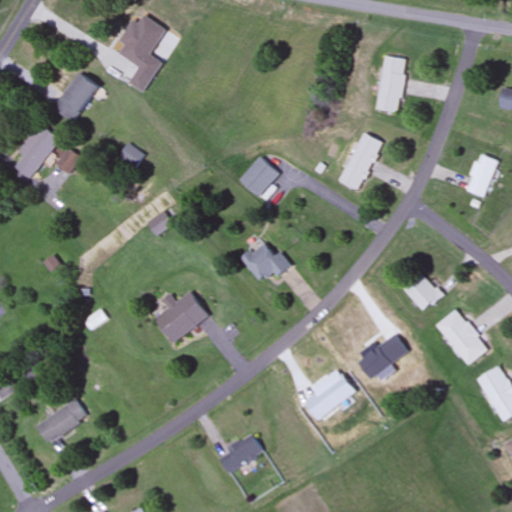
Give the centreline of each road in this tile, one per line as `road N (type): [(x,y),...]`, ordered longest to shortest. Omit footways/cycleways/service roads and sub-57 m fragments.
road 1 (residential): [(37,511),(216,399),(330,304),(409,204),(446,126)]
road 2 (residential): [(511,29),(352,0)]
road 3 (residential): [(409,204),(511,285)]
